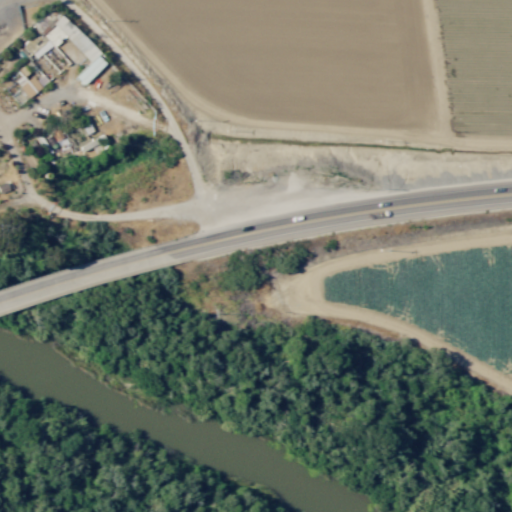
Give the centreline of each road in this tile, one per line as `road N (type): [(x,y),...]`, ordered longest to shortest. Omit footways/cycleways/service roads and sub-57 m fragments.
road 1 (secondary): [(164,254),(317,213),(511,192)]
road 2 (secondary): [(0,298),(164,254)]
